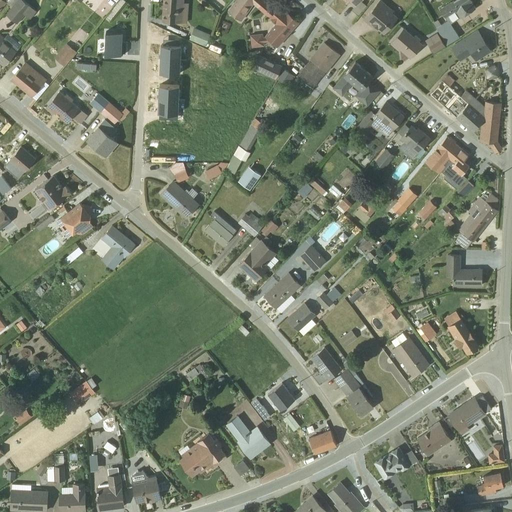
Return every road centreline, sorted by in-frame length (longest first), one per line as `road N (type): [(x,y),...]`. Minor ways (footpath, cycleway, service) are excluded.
road 1 (residential): [(134,212),(268,332),(351,448)]
road 2 (unclassified): [(306,0),(511,171)]
road 3 (unclassified): [(134,212),(145,0)]
road 4 (residential): [(506,361),(471,370),(351,448)]
road 5 (residential): [(0,98),(134,212)]
road 6 (unclassified): [(503,345),(511,171)]
road 7 (residential): [(351,448),(205,511)]
